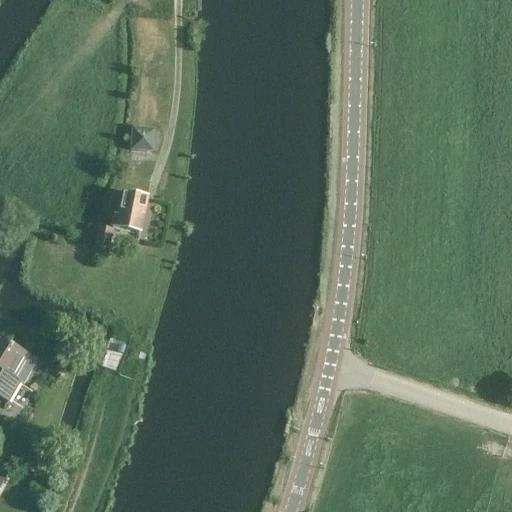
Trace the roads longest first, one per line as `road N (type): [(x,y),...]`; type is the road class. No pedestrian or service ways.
road 1 (tertiary): [(289,511),(329,366),(350,237),(356,0)]
road 2 (track): [(329,366),(511,425)]
